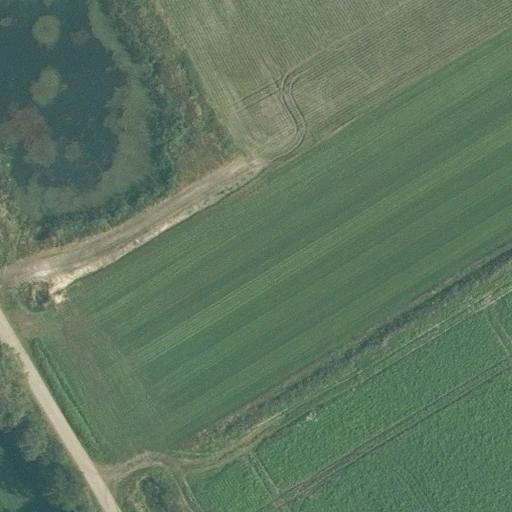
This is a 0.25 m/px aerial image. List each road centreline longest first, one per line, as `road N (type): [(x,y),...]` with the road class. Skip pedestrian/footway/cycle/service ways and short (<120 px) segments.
road 1 (track): [(0,280),(135,227),(248,161)]
road 2 (unclassified): [(113,511),(0,324)]
